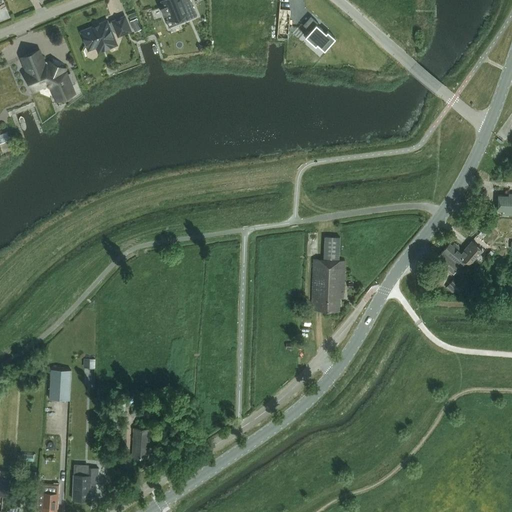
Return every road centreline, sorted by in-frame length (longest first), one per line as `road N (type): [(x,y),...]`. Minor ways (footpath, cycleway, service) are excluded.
road 1 (secondary): [(334,372),(398,269),(443,215),(488,128)]
road 2 (residential): [(323,356),(268,409),(113,511)]
road 3 (secondary): [(148,511),(292,414),(334,372)]
road 4 (residential): [(488,128),(339,0)]
road 5 (track): [(511,354),(448,348),(384,290)]
